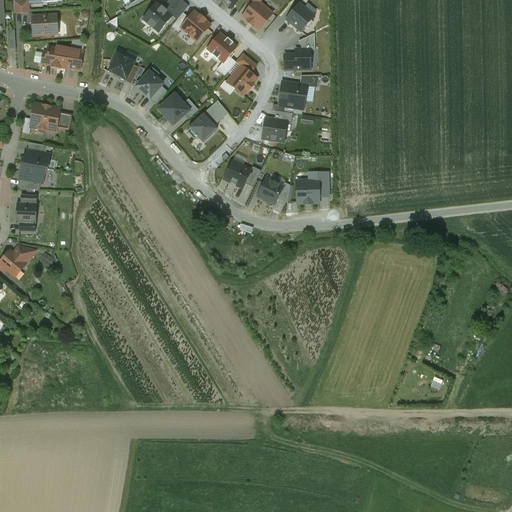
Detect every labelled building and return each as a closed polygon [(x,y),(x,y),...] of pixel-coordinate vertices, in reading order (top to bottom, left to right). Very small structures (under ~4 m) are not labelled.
[(29,0),(13,1),(14,14),(30,13),(29,0)] [(256,0),(241,19),(258,33),(273,14),(256,0)] [(299,4),(285,21),(301,34),(315,17),(299,4)] [(171,17),(156,5),(143,20),(158,33),(171,17)] [(195,12),(180,30),(196,44),(211,27),(195,12)] [(56,16),(32,18),(33,37),(45,37),(46,38),(50,38),(51,36),(57,36),(56,16)] [(71,50),(59,48),(56,50),(48,49),(47,55),(44,54),(42,65),(52,67),(52,68),(60,69),(60,68),(64,69),(64,68),(72,69),(75,54),(70,53),(71,50)] [(284,64),(284,74),(312,73),(311,50),(294,50),(295,64),(284,64)] [(78,60),(76,58),(77,52),(75,52),(75,54),(72,69),(79,71),(81,61),(78,60)] [(117,53),(107,73),(126,82),(136,62),(117,53)] [(258,81),(240,65),(225,83),(243,98),(258,81)] [(135,88),(150,101),(164,85),(149,72),(135,88)] [(281,82),(278,106),(305,109),(308,85),(281,82)] [(190,112),(174,93),(157,107),(173,126),(190,112)] [(220,102),(210,109),(218,121),(228,113),(220,102)] [(60,110),(35,105),(32,120),(30,128),(55,133),(56,129),(59,114),(60,110)] [(72,117),(59,114),(56,129),(69,131),(72,117)] [(189,127),(203,143),(217,130),(203,115),(189,127)] [(264,118),(261,141),(285,144),(289,122),(264,118)] [(32,120),(25,119),(22,134),(29,135),(30,128),(32,120)] [(47,147),(29,144),(28,151),(45,155),(47,147)] [(28,151),(27,151),(24,165),(22,165),(22,166),(47,170),(50,156),(45,155),(28,151)] [(233,161),(223,181),(243,190),(252,171),(233,161)] [(47,170),(22,166),(19,180),(21,181),(39,184),(42,185),(45,170),(47,171),(47,170)] [(284,188),(266,179),(256,197),(274,206),(284,188)] [(295,181),(296,206),(320,205),(318,180),(295,181)] [(39,184),(21,181),(19,190),(37,191),(39,184)] [(37,197),(21,196),(20,204),(36,205),(37,197)] [(20,204),(17,204),(16,224),(19,224),(35,225),(36,225),(37,205),(20,204)] [(35,225),(19,224),(19,232),(35,233),(35,225)] [(35,252),(18,247),(13,254),(25,264),(35,252)] [(13,254),(10,252),(0,263),(0,270),(4,273),(6,271),(12,276),(17,270),(20,272),(26,265),(25,264),(13,254)] [(44,254),(39,262),(45,266),(50,258),(44,254)]
